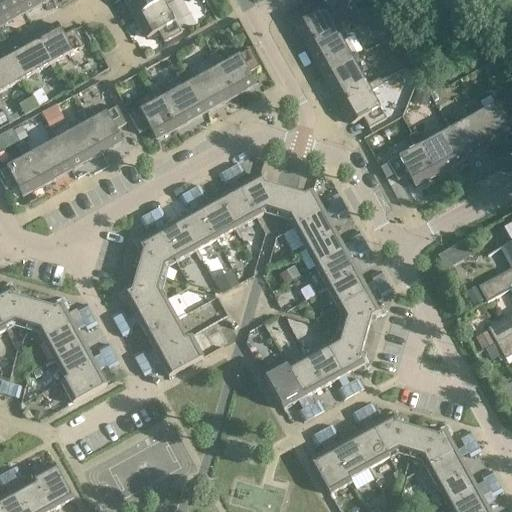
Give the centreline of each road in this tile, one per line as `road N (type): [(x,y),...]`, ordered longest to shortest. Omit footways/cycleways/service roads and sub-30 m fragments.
road 1 (residential): [(65,240),(240,147),(301,149)]
road 2 (residential): [(389,258),(505,450)]
road 3 (residential): [(142,398),(65,240)]
road 4 (residential): [(251,10),(305,109),(301,149)]
road 5 (residential): [(301,149),(346,170),(389,258)]
road 6 (residential): [(389,258),(511,193)]
